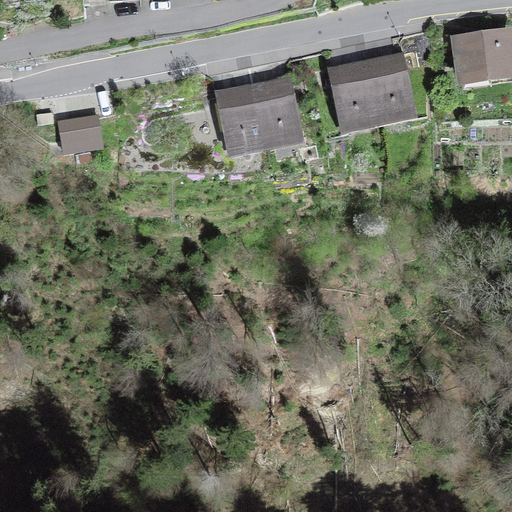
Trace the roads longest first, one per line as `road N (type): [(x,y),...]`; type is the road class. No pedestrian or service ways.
road 1 (residential): [(0,90),(505,0)]
road 2 (residential): [(0,52),(265,0)]
